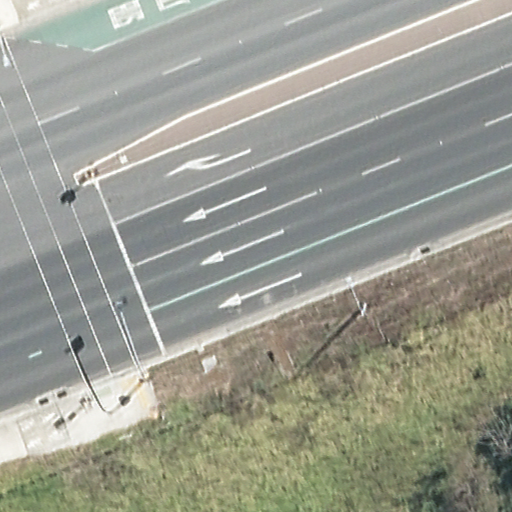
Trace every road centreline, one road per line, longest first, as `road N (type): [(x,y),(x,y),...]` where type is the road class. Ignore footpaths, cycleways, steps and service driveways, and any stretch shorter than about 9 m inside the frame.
road 1 (trunk): [(511,99),(0,294)]
road 2 (trunk): [(0,96),(253,0)]
